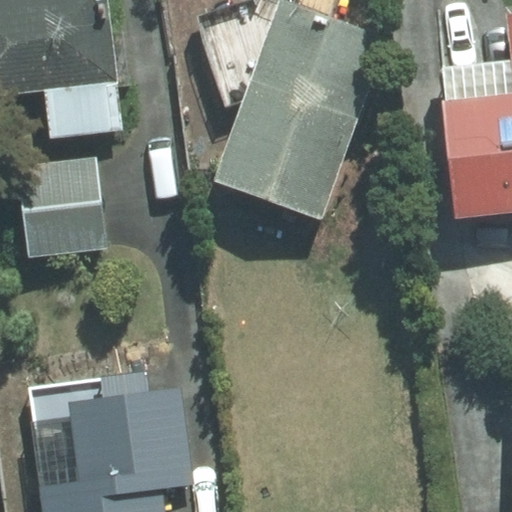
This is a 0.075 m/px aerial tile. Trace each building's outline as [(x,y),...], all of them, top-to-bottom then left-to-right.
[(52,137),(123,127),(105,0),(0,0),(0,95),(45,90),(52,137)] [(324,218),(388,37),(281,0),(279,0),(216,180),(324,218)] [(458,217),(511,211),(511,12),(510,13),(511,31),(511,90),(445,97),(458,217)] [(31,257),(109,248),(98,156),(21,165),(31,257)] [(45,511),(166,511),(164,487),(195,483),(184,387),(70,401),(81,481),(42,486),(45,511)]
